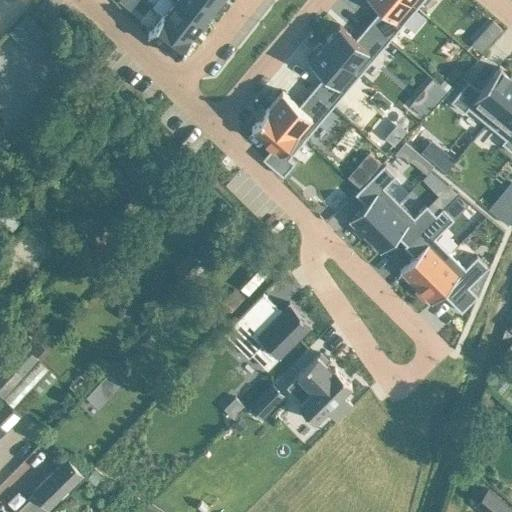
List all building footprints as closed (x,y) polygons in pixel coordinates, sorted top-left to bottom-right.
[(163,12),(162,13),(191,36),(192,34),(202,21),(176,0),(172,0),(164,12),(163,12)] [(207,0),(176,0),(202,21),(214,6),(207,0)] [(410,0),(374,0),(381,6),(368,21),(389,39),(417,5),(410,0)] [(162,13),(148,31),(177,54),(191,36),(162,13)] [(36,14),(17,33),(45,61),(64,41),(36,14)] [(484,29),(494,37),(502,28),(493,19),(484,29)] [(339,23),(324,41),(360,72),(389,39),(368,21),(355,36),(339,23)] [(71,38),(52,59),(66,72),(85,51),(71,38)] [(315,51),(308,59),(325,73),(312,88),(332,105),(360,72),(324,41),(322,43),(320,41),(313,49),(315,51)] [(468,78),(451,99),(464,110),(468,106),(486,121),(488,118),(511,89),(511,71),(509,74),(499,65),(480,88),(468,78)] [(432,76),(426,83),(440,95),(446,88),(432,76)] [(444,76),(440,80),(448,87),(451,82),(444,76)] [(268,106),(267,107),(304,139),(332,105),(312,88),(299,103),(282,89),(268,106)] [(511,89),(488,118),(486,121),(505,136),(501,140),(511,148),(511,89)] [(258,117),(251,125),(273,144),(262,157),(283,174),(294,160),(289,156),(304,139),(267,107),(265,109),(262,107),(256,115),(258,117)] [(405,140),(396,151),(407,160),(410,156),(416,149),(405,140)] [(126,148),(113,162),(124,173),(138,159),(126,148)] [(365,201),(349,217),(355,224),(353,226),(361,234),(363,232),(365,233),(399,199),(409,189),(394,174),(396,172),(385,161),(355,191),(365,201)] [(511,179),(489,207),(508,222),(511,212),(511,179)] [(440,191),(427,203),(436,212),(442,205),(458,190),(448,182),(440,191)] [(458,192),(443,206),(453,216),(468,202),(458,192)] [(399,199),(365,233),(381,249),(397,233),(406,242),(406,243),(424,225),(437,213),(436,212),(427,203),(426,202),(414,214),(399,199)] [(414,254),(400,268),(416,284),(450,250),(435,235),(454,216),(453,216),(443,206),(442,205),(436,212),(437,213),(424,225),(406,243),(406,242),(404,244),(414,254)] [(12,212),(3,221),(13,230),(21,221),(12,212)] [(418,286),(415,288),(423,296),(425,294),(432,300),(442,290),(461,309),(477,293),(489,266),(477,253),(465,265),(450,250),(416,284),(418,286)] [(197,258),(182,274),(190,282),(205,266),(197,258)] [(0,285),(9,275),(8,274),(11,271),(0,260),(0,285)] [(255,270),(240,287),(248,294),(249,295),(264,278),(255,270)] [(234,286),(219,302),(224,305),(232,312),(246,296),(234,286)] [(263,291),(224,330),(249,355),(252,351),(267,366),(279,355),(311,322),(289,300),(281,309),(263,291)] [(511,338),(503,349),(511,356),(511,338)] [(10,356),(0,367),(0,392),(4,396),(27,370),(39,356),(23,342),(10,356)] [(317,353),(286,384),(301,399),(298,402),(314,419),(325,408),(336,419),(352,403),(342,392),(351,382),(335,365),(332,368),(327,363),(331,358),(330,357),(328,359),(321,351),(318,354),(317,353)] [(108,370),(98,381),(110,393),(120,381),(108,370)] [(273,379),(249,403),(260,415),(284,391),(273,379)] [(235,395),(224,407),(234,417),(245,405),(235,395)] [(0,435),(5,430),(0,425),(0,418),(13,406),(6,399),(0,404),(0,435)] [(32,490),(30,491),(47,508),(48,509),(82,474),(65,456),(32,490)] [(94,469),(88,476),(96,484),(103,477),(94,469)] [(489,489),(476,505),(484,511),(502,511),(509,505),(489,489)] [(0,505),(0,511),(42,511),(47,508),(33,494),(24,503),(14,511),(11,511),(3,503),(0,505)]
